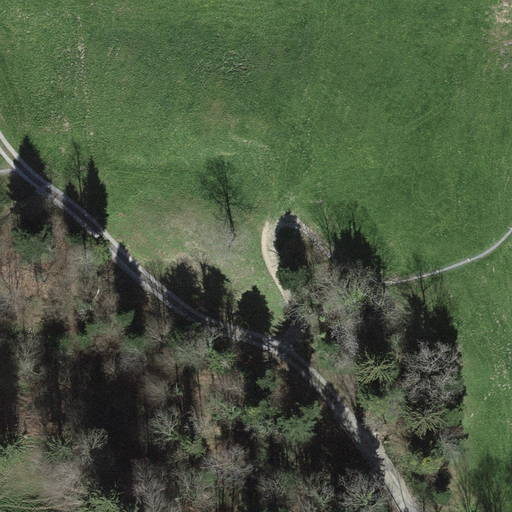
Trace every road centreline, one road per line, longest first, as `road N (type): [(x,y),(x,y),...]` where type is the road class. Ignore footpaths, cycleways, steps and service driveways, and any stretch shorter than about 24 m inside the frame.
road 1 (track): [(294,358),(312,341),(276,247),(282,215),(310,207),(371,263),(419,273),(493,257)]
road 2 (track): [(21,166),(191,313),(294,358)]
road 3 (track): [(412,511),(337,400),(294,358)]
